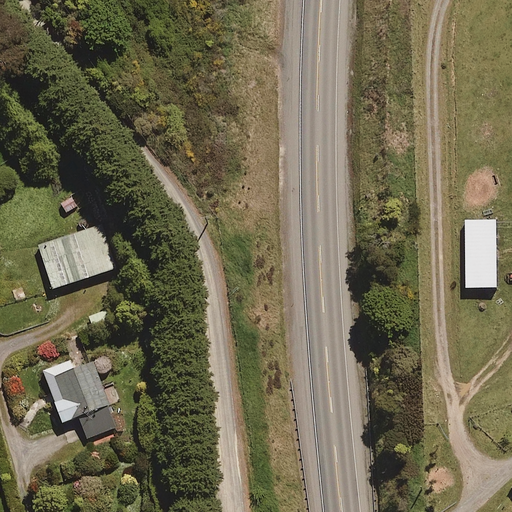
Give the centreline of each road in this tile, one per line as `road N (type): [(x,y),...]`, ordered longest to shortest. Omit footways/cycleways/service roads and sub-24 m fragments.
road 1 (unclassified): [(23,0),(168,190),(198,252),(230,511)]
road 2 (trunk): [(341,511),(318,235),(320,0)]
